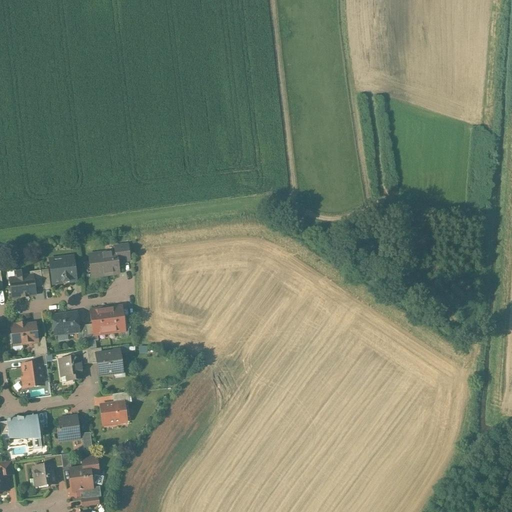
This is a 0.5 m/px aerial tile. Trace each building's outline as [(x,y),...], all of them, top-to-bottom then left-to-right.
[(128,244),(114,246),(115,252),(116,252),(117,261),(128,260),(128,244)] [(115,252),(90,255),(93,276),(107,274),(108,275),(119,274),(117,261),(116,252),(115,252)] [(73,258),(62,259),(63,263),(50,265),(52,284),(63,282),(63,283),(69,282),(69,281),(76,281),(73,258)] [(40,271),(26,273),(27,278),(32,277),(34,289),(43,287),(41,276),(40,271)] [(14,288),(11,288),(12,296),(14,298),(35,295),(34,289),(32,277),(27,278),(26,273),(26,272),(16,273),(17,279),(13,280),(14,288)] [(48,274),(41,276),(43,287),(43,289),(50,288),(48,274)] [(121,308),(105,310),(108,333),(121,331),(124,331),(124,330),(121,308)] [(105,310),(91,312),(92,325),(94,335),(97,334),(108,333),(105,310)] [(76,314),(52,317),(55,335),(78,332),(77,327),(76,314)] [(25,323),(10,325),(12,334),(10,335),(11,344),(21,343),(22,345),(33,343),(38,343),(37,339),(36,332),(33,333),(32,325),(26,325),(25,323)] [(89,342),(86,325),(77,327),(78,332),(79,344),(89,343),(89,342)] [(92,325),(86,325),(89,342),(98,341),(97,334),(94,335),(92,325)] [(45,338),(37,339),(38,343),(33,343),(35,357),(45,356),(47,356),(45,338)] [(101,349),(87,351),(89,364),(97,363),(96,355),(101,355),(101,349)] [(87,351),(74,352),(74,358),(81,357),(82,365),(89,364),(87,351)] [(101,355),(96,355),(97,363),(98,376),(113,373),(113,372),(122,371),(119,352),(101,355)] [(35,357),(32,358),(33,364),(40,363),(40,366),(46,366),(45,356),(35,357)] [(74,358),(59,360),(61,377),(67,376),(68,381),(83,379),(81,365),(82,365),(81,357),(74,358)] [(30,367),(22,368),(23,373),(24,373),(24,377),(21,378),(22,389),(36,387),(36,384),(43,383),(40,366),(40,363),(33,364),(29,365),(30,367)] [(128,393),(112,395),(113,405),(123,403),(123,404),(129,403),(128,393)] [(113,405),(100,406),(103,425),(126,422),(123,404),(123,403),(113,405)] [(23,418),(17,417),(17,421),(6,422),(8,434),(9,437),(40,437),(37,418),(23,420),(23,418)] [(76,418),(66,419),(64,422),(59,422),(60,430),(57,430),(59,442),(70,440),(70,437),(79,436),(76,418)] [(6,422),(0,422),(0,427),(1,435),(8,434),(6,422)] [(90,433),(82,434),(84,452),(92,451),(90,433)] [(61,455),(43,458),(44,466),(53,465),(54,468),(62,467),(61,455)] [(96,457),(82,459),(83,468),(70,469),(72,488),(82,487),(82,489),(92,488),(90,473),(98,472),(96,457)] [(11,462),(0,463),(0,473),(6,472),(6,476),(13,475),(11,462)] [(44,466),(33,468),(36,487),(38,487),(39,488),(48,487),(47,486),(57,484),(55,473),(54,472),(54,468),(53,465),(44,466)] [(0,473),(0,493),(1,494),(1,492),(8,491),(6,476),(6,472),(0,473)] [(92,488),(82,489),(83,500),(98,498),(101,497),(100,487),(92,488)] [(83,500),(81,500),(81,508),(99,505),(98,498),(83,500)]
